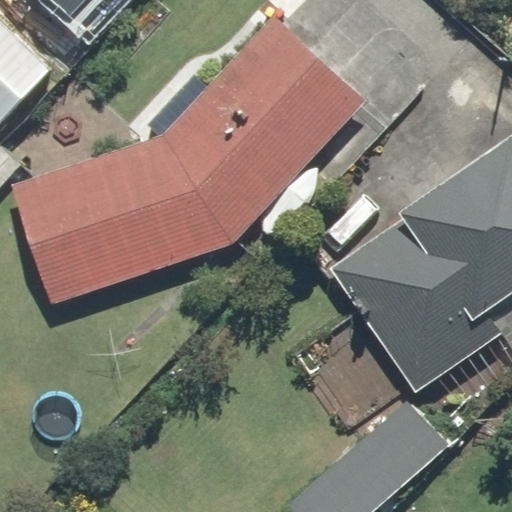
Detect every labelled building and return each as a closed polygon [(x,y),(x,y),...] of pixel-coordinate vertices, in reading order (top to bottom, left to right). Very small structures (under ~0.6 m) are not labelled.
[(48,0),(69,18),(85,0),(48,0)] [(0,130),(61,65),(0,8),(0,130)] [(22,183),(64,300),(245,240),(378,97),(284,11),(174,131),(22,183)] [(0,192),(32,161),(7,137),(0,143),(0,192)] [(420,211),(340,265),(425,390),(511,331),(511,329),(498,309),(511,299),(511,142),(417,207),(420,211)]
